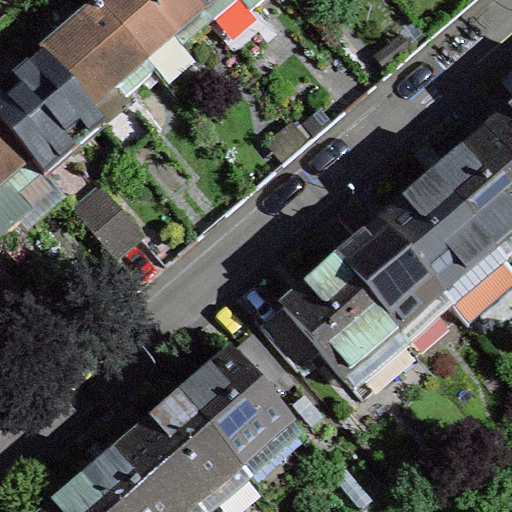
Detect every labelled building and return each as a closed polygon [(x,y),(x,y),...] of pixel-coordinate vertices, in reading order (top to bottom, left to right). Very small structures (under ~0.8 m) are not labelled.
[(181,50),(211,24),(190,0),(109,0),(99,10),(145,63),(156,54),(173,39),(181,50)] [(190,0),(211,24),(223,14),(239,0),(250,13),(264,0),(190,0)] [(99,10),(41,59),(88,113),(98,104),(115,89),(124,99),(154,73),(145,63),(99,10)] [(103,131),(88,113),(41,59),(0,94),(0,127),(42,177),(45,180),(54,172),(103,131)] [(511,113),(501,124),(487,136),(511,165),(511,113)] [(17,198),(42,177),(0,127),(0,239),(7,234),(31,214),(17,198)] [(511,236),(511,165),(487,136),(449,168),(434,181),(495,252),(511,236)] [(381,227),(442,298),(495,252),(434,181),(393,217),(381,227)] [(114,260),(141,236),(102,191),(74,214),(114,260)] [(442,298),(381,227),(348,255),(337,265),(398,336),(442,298)] [(297,372),(320,353),(344,382),(398,336),(337,265),(300,296),(261,330),(297,372)] [(194,389),(180,400),(241,470),(291,427),(271,403),(293,383),(254,337),(194,389)] [(197,509),(241,470),(180,400),(147,429),(136,438),(197,509)] [(98,472),(83,484),(107,511),(192,511),(197,509),(136,438),(98,472)] [(50,511),(107,511),(83,484),(50,511)]
